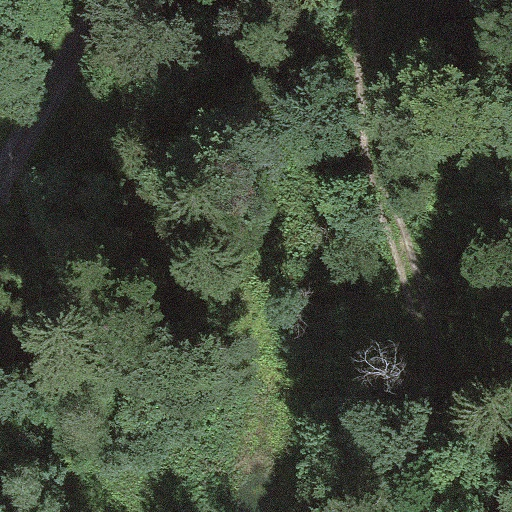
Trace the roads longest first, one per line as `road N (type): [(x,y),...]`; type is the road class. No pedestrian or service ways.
road 1 (track): [(424,511),(428,353),(383,167),(368,0)]
road 2 (track): [(0,181),(108,0)]
